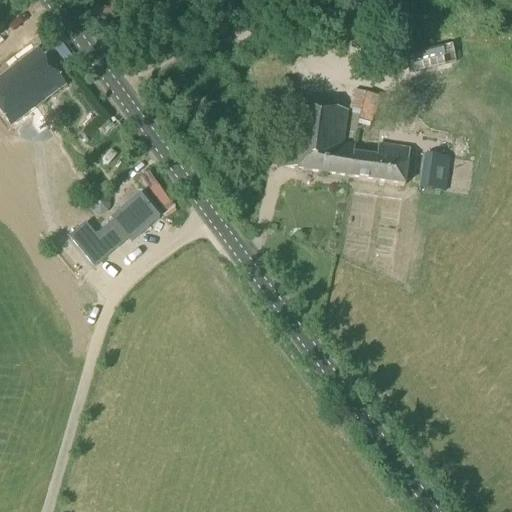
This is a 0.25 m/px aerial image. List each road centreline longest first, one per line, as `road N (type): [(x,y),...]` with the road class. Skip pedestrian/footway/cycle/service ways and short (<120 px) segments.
road 1 (tertiary): [(432,511),(51,0)]
road 2 (track): [(271,0),(130,107)]
